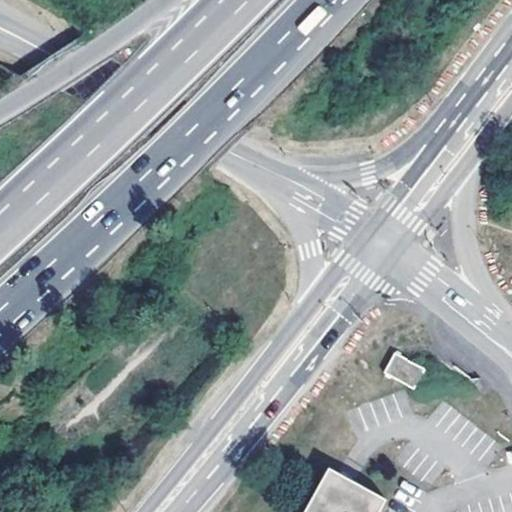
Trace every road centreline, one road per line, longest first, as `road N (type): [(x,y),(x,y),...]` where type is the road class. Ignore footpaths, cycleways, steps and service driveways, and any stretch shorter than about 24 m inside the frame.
road 1 (motorway): [(0,310),(319,0)]
road 2 (secondary): [(302,190),(0,30)]
road 3 (motorway): [(246,0),(0,234)]
road 4 (secondary): [(181,511),(370,278),(380,240)]
road 5 (secondary): [(318,299),(144,511)]
road 6 (motorway): [(163,0),(0,111)]
road 7 (tertiary): [(467,118),(375,170),(302,190)]
road 8 (unclassified): [(486,314),(467,243),(467,158)]
road 9 (tertiary): [(467,118),(380,240)]
road 10 (residential): [(380,240),(486,314)]
road 11 (tertiary): [(380,240),(416,223),(467,158)]
